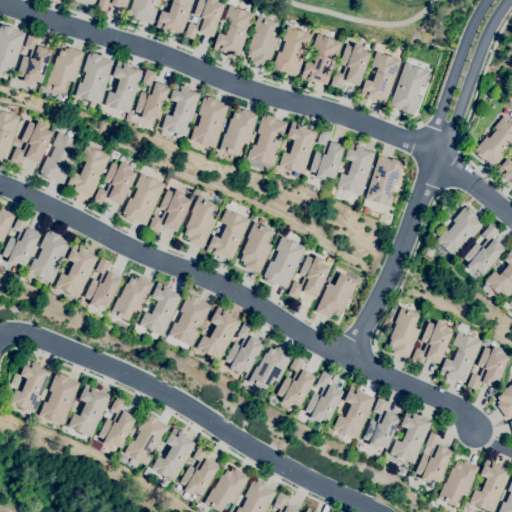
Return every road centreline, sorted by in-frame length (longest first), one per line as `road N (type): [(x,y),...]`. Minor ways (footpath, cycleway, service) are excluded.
road 1 (residential): [(435,157),(341,113),(0,1),(5,333),(29,332),(159,385),(285,464),(383,511),(452,168),(435,157)]
road 2 (residential): [(477,426),(459,405),(325,343),(233,285),(156,258),(0,182)]
road 3 (residential): [(440,139),(351,355)]
road 4 (residential): [(440,139),(457,122),(508,0)]
road 5 (track): [(436,0),(396,24),(292,0)]
road 6 (residential): [(485,0),(440,139)]
